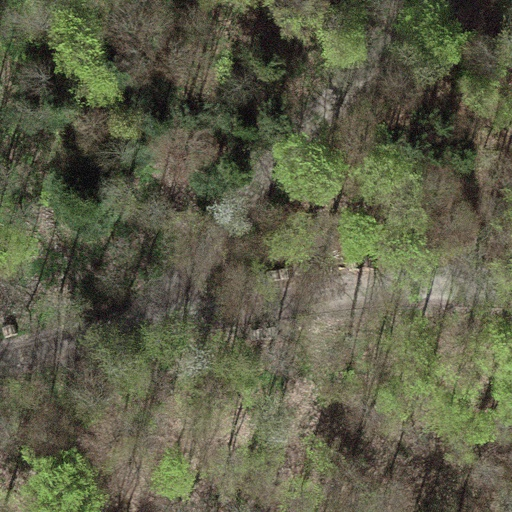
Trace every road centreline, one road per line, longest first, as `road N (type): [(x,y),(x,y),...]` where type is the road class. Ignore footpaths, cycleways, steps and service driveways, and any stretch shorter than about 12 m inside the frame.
road 1 (track): [(511,291),(334,294),(162,312),(0,354)]
road 2 (track): [(162,312),(431,0)]
